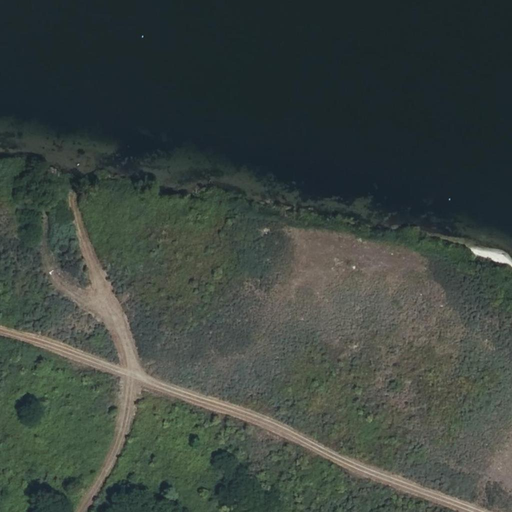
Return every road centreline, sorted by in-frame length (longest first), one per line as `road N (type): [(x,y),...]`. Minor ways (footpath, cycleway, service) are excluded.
road 1 (track): [(479,511),(130,371),(0,332)]
road 2 (track): [(67,188),(130,371),(122,435),(75,511)]
